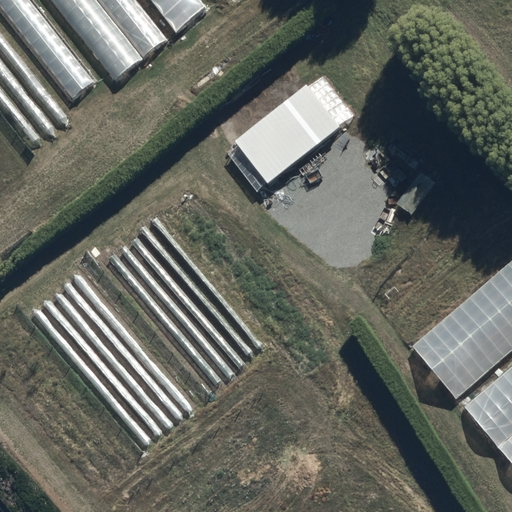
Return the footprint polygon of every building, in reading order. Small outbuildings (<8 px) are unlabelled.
[(30,0),(0,0),(0,19),(66,103),(94,81),(30,0)] [(166,41),(133,0),(46,0),(112,83),(166,41)] [(196,0),(145,0),(173,35),(204,10),(196,0)] [(262,191),(338,128),(307,89),(230,152),(262,191)] [(418,178),(399,204),(413,214),(432,187),(418,178)] [(397,440),(193,200),(168,221),(372,462),(397,440)] [(511,261),(415,346),(459,397),(511,351),(511,261)] [(511,359),(463,399),(511,461),(511,359)]
